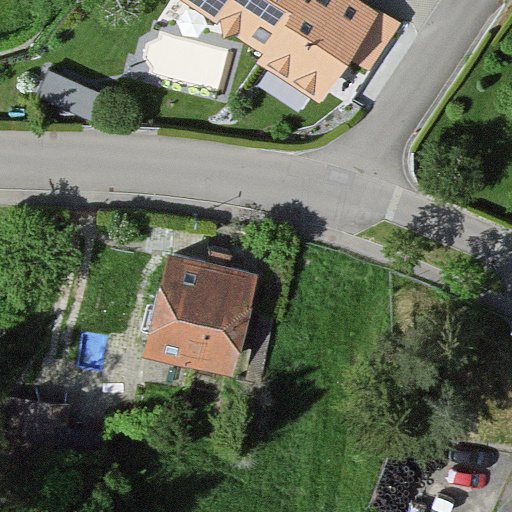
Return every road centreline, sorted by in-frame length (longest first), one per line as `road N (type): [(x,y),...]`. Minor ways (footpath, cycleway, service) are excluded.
road 1 (residential): [(0,150),(233,167),(344,188)]
road 2 (residential): [(344,188),(479,0)]
road 3 (residential): [(344,188),(511,266)]
